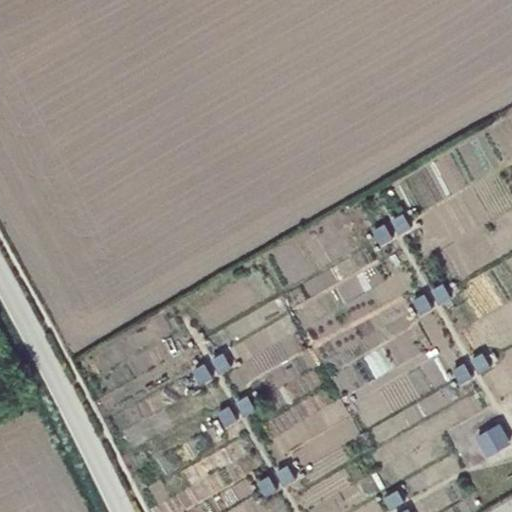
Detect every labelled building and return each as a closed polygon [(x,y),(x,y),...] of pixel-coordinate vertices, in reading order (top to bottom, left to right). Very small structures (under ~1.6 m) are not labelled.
[(418,211),(407,218),(415,231),(426,225),(418,211)] [(399,223),(387,229),(395,242),(406,236),(399,223)] [(458,281),(447,288),(454,301),(466,294),(458,281)] [(439,292),(427,299),(435,312),(446,305),(439,292)] [(237,350),(226,357),(234,370),(245,364),(237,350)] [(497,350),(486,356),(494,369),(505,363),(497,350)] [(478,361),(467,367),(474,381),(485,374),(478,361)] [(217,362),(206,368),(214,381),(225,375),(217,362)] [(262,394),(251,400),(258,414),(270,408),(262,394)] [(242,405),(231,411),(239,424),(250,418),(242,405)] [(511,422),(494,434),(498,441),(511,432),(511,422)] [(511,432),(498,441),(504,451),(511,446),(511,432)] [(302,463),(291,469),(298,483),(309,477),(302,463)] [(282,474),(271,481),(279,494),(290,488),(282,474)] [(418,497),(412,485),(398,493),(405,504),(418,497)]
